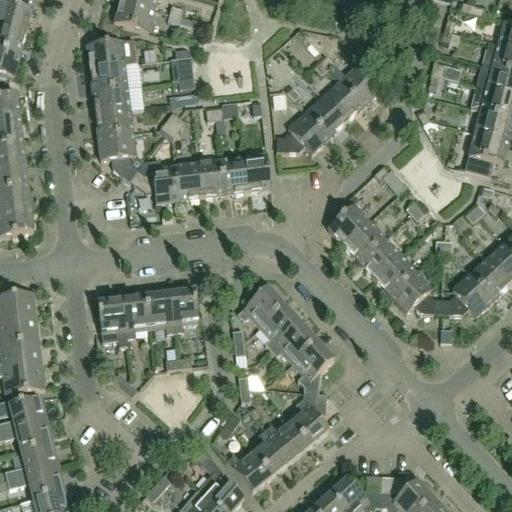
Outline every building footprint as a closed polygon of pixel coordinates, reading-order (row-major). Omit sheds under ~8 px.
[(0,0),(0,7),(32,16),(35,0),(0,0)] [(154,15),(157,0),(120,0),(119,6),(154,15)] [(147,38),(154,15),(119,6),(113,29),(147,38)] [(0,31),(26,38),(32,16),(0,7),(0,31)] [(471,19),(473,11),(459,7),(457,15),(471,19)] [(183,23),(185,15),(171,11),(169,19),(183,23)] [(485,22),(487,14),(473,11),(471,19),(485,22)] [(181,31),(183,23),(169,19),(167,27),(181,31)] [(451,39),(455,27),(447,25),(444,36),(451,39)] [(511,54),(511,29),(503,27),(497,50),(511,54)] [(0,54),(20,60),(26,38),(0,31),(0,54)] [(460,41),(451,39),(444,36),(440,49),(448,52),(449,49),(457,52),(460,41)] [(124,71),(121,47),(86,51),(89,75),(124,71)] [(511,54),(497,50),(487,48),(481,70),(511,77),(511,54)] [(20,60),(0,54),(0,79),(14,83),(20,60)] [(189,63),(188,54),(174,56),(175,64),(189,63)] [(333,70),(324,59),(318,65),(327,76),(333,70)] [(327,76),(318,65),(311,71),(321,81),(327,76)] [(440,82),(443,71),(435,69),(432,80),(440,82)] [(511,101),(511,77),(481,70),(475,92),(511,101)] [(127,93),(124,71),(89,75),(91,98),(127,93)] [(380,97),(356,71),(338,87),(362,113),(380,97)] [(192,85),(191,77),(177,79),(178,87),(192,85)] [(436,96),(440,82),(432,80),(428,93),(436,96)] [(193,93),(192,85),(178,87),(179,95),(193,93)] [(362,113),(338,87),(321,103),(345,129),(362,113)] [(300,101),(290,90),(284,96),(293,107),(300,101)] [(511,124),(511,101),(475,92),(469,114),(480,117),(511,124)] [(129,116),(127,93),(91,98),(94,120),(129,116)] [(194,99),(168,102),(169,111),(185,109),(195,108),(194,99)] [(284,99),(272,100),(273,112),(285,111),(284,99)] [(0,126),(19,124),(16,101),(0,102),(0,126)] [(345,129),(321,103),(304,118),(329,144),(345,129)] [(261,120),(259,106),(251,107),(253,121),(261,120)] [(225,138),(223,125),(221,111),(214,112),(215,126),(217,139),(225,138)] [(215,126),(214,112),(205,113),(207,127),(215,126)] [(430,127),(423,114),(416,118),(423,131),(430,127)] [(132,139),(129,116),(94,120),(97,143),(132,139)] [(508,148),(511,132),(511,124),(480,117),(474,139),(508,148)] [(165,140),(178,123),(172,118),(158,135),(165,140)] [(329,144),(304,118),(287,134),(291,138),(284,144),(276,143),(276,158),(297,159),(304,152),(311,160),(329,144)] [(185,128),(178,123),(165,140),(171,145),(185,128)] [(0,149),(22,147),(19,124),(0,126),(0,149)] [(137,176),(144,168),(135,162),(132,139),(97,143),(100,167),(111,165),(112,175),(128,187),(137,176)] [(502,171),(508,148),(474,139),(464,177),(490,183),(494,168),(502,171)] [(0,172),(24,169),(22,147),(0,149),(0,172)] [(270,196),(266,160),(242,163),(247,198),(270,196)] [(247,198),(242,163),(220,166),(224,201),(247,198)] [(224,201),(220,166),(197,169),(201,204),(224,201)] [(0,195),(27,192),(24,169),(0,172),(0,195)] [(201,204),(197,169),(174,172),(179,207),(201,204)] [(379,186),(390,176),(384,170),(374,180),(379,186)] [(179,207),(174,172),(151,174),(152,180),(143,181),(137,176),(128,187),(144,200),(154,199),(155,210),(179,207)] [(0,218),(30,215),(27,192),(0,195),(0,218)] [(491,204),(493,196),(493,195),(480,192),(477,200),(491,204)] [(411,221),(421,211),(416,205),(405,214),(411,221)] [(484,218),(475,207),(469,213),(478,223),(484,218)] [(492,207),(487,212),(494,219),(498,214),(492,207)] [(343,252),(369,228),(353,210),(327,234),(343,252)] [(416,227),(427,217),(421,211),(411,221),(416,227)] [(478,223),(469,213),(463,218),(472,229),(478,223)] [(0,242),(33,238),(30,215),(0,218),(0,242)] [(459,221),(453,228),(458,234),(465,228),(459,221)] [(358,268),(385,244),(369,228),(343,252),(358,268)] [(511,240),(503,249),(511,259),(511,240)] [(374,285),(400,261),(385,244),(358,268),(374,285)] [(443,261),(444,247),(435,246),(435,261),(443,261)] [(451,261),(452,247),(444,247),(443,261),(451,261)] [(511,288),(511,259),(503,249),(486,265),(510,291),(511,288)] [(389,302),(415,278),(400,261),(374,285),(389,302)] [(510,291),(486,265),(469,281),(493,307),(510,291)] [(428,299),(431,296),(415,278),(389,302),(405,320),(413,312),(420,319),(441,320),(441,306),(433,305),(428,299)] [(493,307),(469,281),(451,296),(455,300),(449,306),(441,306),(441,320),(461,321),(468,315),(475,323),(493,307)] [(259,334),(284,311),(267,293),(237,320),(243,327),(249,322),(259,334)] [(245,313),(260,299),(255,294),(240,307),(245,313)] [(198,329),(194,295),(169,298),(174,339),(183,338),(182,331),(198,329)] [(0,326),(35,322),(32,297),(0,301),(0,326)] [(174,339),(169,298),(145,301),(149,335),(165,333),(165,340),(174,339)] [(149,335),(145,301),(121,304),(126,345),(135,344),(134,337),(149,335)] [(126,345),(121,304),(96,307),(101,341),(117,339),(118,346),(126,345)] [(270,356),(300,329),(284,311),(259,334),(269,345),(264,350),(270,356)] [(0,350),(38,346),(35,322),(0,326),(0,350)] [(292,369),(316,347),(300,329),(270,356),(276,363),(281,358),(292,369)] [(243,348),(242,336),(232,337),(233,349),(243,348)] [(0,375),(41,370),(38,346),(0,350),(0,359),(1,369),(0,369),(0,375)] [(320,378),(333,365),(316,347),(292,369),(302,381),(297,385),(303,393),(303,399),(318,400),(320,378)] [(245,361),(243,348),(233,349),(235,362),(245,361)] [(191,372),(190,363),(177,364),(178,374),(191,372)] [(178,374),(177,364),(165,366),(166,375),(178,374)] [(44,395),(41,370),(0,375),(0,381),(3,381),(5,400),(44,395)] [(128,388),(119,379),(112,387),(121,395),(128,388)] [(249,395),(247,382),(238,383),(239,396),(249,395)] [(137,396),(128,388),(121,395),(131,403),(137,396)] [(250,407),(249,395),(239,396),(241,408),(250,407)] [(326,400),(318,400),(303,399),(302,405),(295,411),(299,416),(287,426),(308,452),(328,436),(319,425),(324,420),(326,400)] [(0,437),(47,426),(41,402),(8,410),(12,426),(0,428),(0,437)] [(233,435),(240,425),(232,419),(225,430),(233,435)] [(53,449),(47,426),(0,437),(0,447),(16,443),(20,458),(53,449)] [(308,452),(287,426),(276,436),(271,430),(264,436),(290,467),(308,452)] [(226,445),(233,435),(225,430),(218,440),(226,445)] [(290,467),(264,436),(257,441),(262,447),(250,456),(271,482),(290,467)] [(59,473),(53,449),(20,458),(24,473),(4,478),(6,486),(59,473)] [(195,464),(201,471),(202,471),(210,481),(197,496),(202,501),(214,511),(236,511),(244,505),(213,478),(218,473),(204,456),(195,464)] [(271,482),(250,456),(238,466),(234,461),(226,467),(252,498),(271,482)] [(65,496),(59,473),(6,486),(9,495),(28,490),(32,505),(65,496)] [(425,511),(433,505),(416,486),(416,487),(408,478),(402,483),(381,482),(381,498),(379,511),(425,511)] [(161,497),(170,488),(163,481),(154,491),(161,497)] [(379,511),(381,498),(359,497),(346,483),(328,500),(338,511),(379,511)] [(161,497),(154,491),(146,500),(153,506),(161,497)] [(21,507),(22,511),(68,511),(65,496),(32,505),(21,507)] [(214,511),(202,501),(197,496),(186,507),(182,511),(214,511)] [(338,511),(328,500),(314,511),(338,511)]
